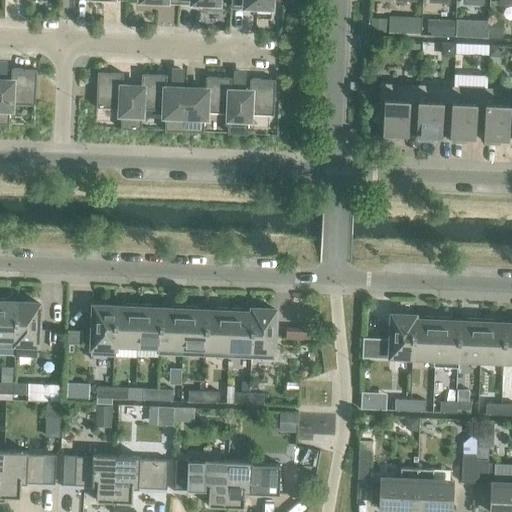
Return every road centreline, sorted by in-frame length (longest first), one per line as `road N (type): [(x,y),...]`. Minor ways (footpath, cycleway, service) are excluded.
road 1 (residential): [(0,265),(333,280)]
road 2 (residential): [(333,173),(60,161)]
road 3 (residential): [(278,41),(64,41)]
road 4 (residential): [(511,181),(333,173)]
road 5 (residential): [(333,280),(511,288)]
road 6 (residential): [(342,0),(333,173)]
road 7 (residential): [(60,161),(64,41)]
